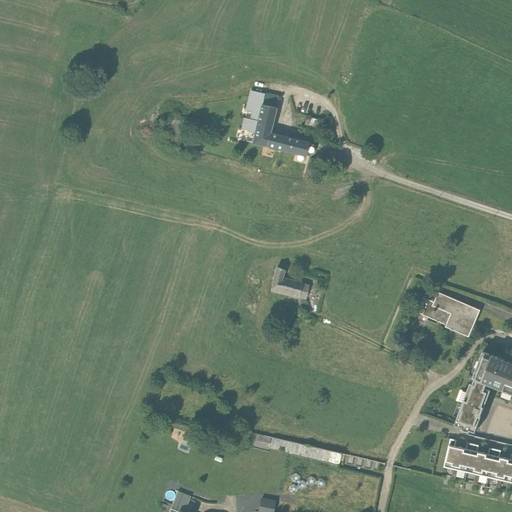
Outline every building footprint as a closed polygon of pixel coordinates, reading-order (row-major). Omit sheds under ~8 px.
[(262,94),(250,91),(238,139),(250,142),(260,104),(262,94)] [(276,98),(262,94),(260,104),(274,107),(276,98)] [(268,132),(274,107),(260,104),(250,142),(303,155),(306,143),(306,141),(268,132)] [(214,138),(216,119),(170,115),(167,147),(177,148),(178,134),(214,138)] [(312,144),(306,143),(303,155),(310,156),(313,154),(314,148),(312,144)] [(283,271),(274,267),(269,292),(298,298),(298,297),(301,284),(301,282),(282,277),(283,271)] [(307,285),(301,284),(298,297),(304,299),(307,285)] [(480,311),(439,293),(435,303),(421,297),(415,312),(447,325),(446,328),(469,338),(480,311)] [(511,362),(483,352),(473,378),(493,386),(496,388),(511,393),(511,362)] [(483,411),(493,386),(473,378),(454,425),(475,433),(483,411)] [(375,462),(271,439),(269,449),(341,466),(341,464),(373,471),(375,462)] [(450,439),(444,467),(455,469),(460,448),(455,447),(456,441),(450,439)] [(455,469),(467,472),(473,445),(468,443),(466,449),(460,448),(455,469)] [(467,472),(478,474),(483,452),(477,451),(478,446),(473,445),(467,472)] [(478,474),(489,477),(495,450),(489,448),(488,454),(483,452),(478,474)] [(489,477),(500,480),(505,458),(499,457),(501,451),(495,450),(489,477)] [(500,480),(511,482),(511,477),(511,454),(511,459),(505,458),(500,480)] [(291,477),(290,480),(292,483),(295,483),(298,482),(299,479),(299,476),(296,474),(293,475),(291,477)] [(307,480),(306,483),(308,486),(311,486),(314,485),(315,482),(314,479),(312,478),(309,478),(307,480)] [(316,482),(315,485),(317,488),(320,488),(323,487),(324,484),(324,481),(321,480),(318,480),(316,482)] [(298,484),(297,487),(299,489),(302,490),(305,489),(306,486),(305,483),(303,481),(300,482),(298,484)] [(289,487),(288,491),(290,493),(293,493),(296,492),(297,489),(297,487),(294,485),(291,485),(289,487)] [(177,491),(169,509),(175,511),(179,511),(187,495),(177,491)] [(256,511),(272,511),(276,500),(260,496),(256,511)]
